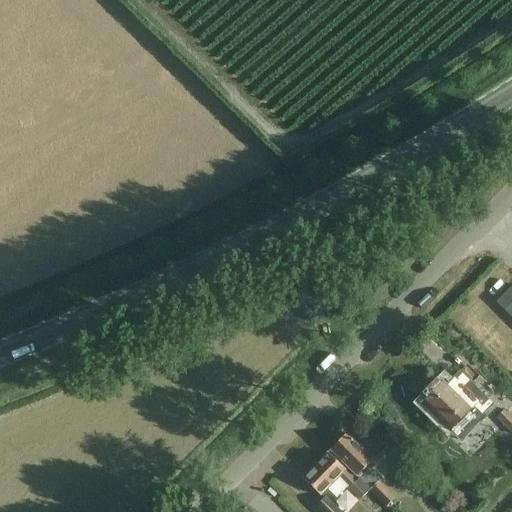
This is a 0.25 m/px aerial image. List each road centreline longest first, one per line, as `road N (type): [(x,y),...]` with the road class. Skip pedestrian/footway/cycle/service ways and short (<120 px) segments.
road 1 (tertiary): [(0,356),(365,191),(511,95)]
road 2 (unclassified): [(195,511),(511,201)]
